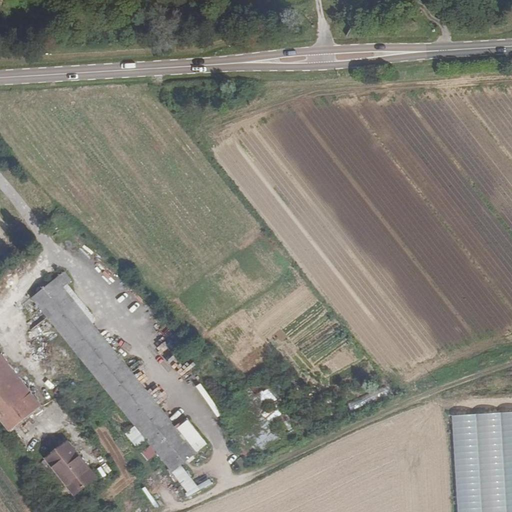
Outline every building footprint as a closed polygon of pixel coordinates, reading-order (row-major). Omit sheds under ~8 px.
[(86,245),(81,252),(92,262),(98,255),(86,245)] [(64,274),(56,280),(63,288),(70,283),(64,274)] [(57,332),(171,474),(196,454),(182,437),(174,427),(63,288),(56,280),(31,300),(47,319),(57,332)] [(20,305),(6,314),(9,320),(24,311),(20,305)] [(57,332),(47,319),(25,336),(35,348),(57,332)] [(0,353),(0,420),(9,432),(42,406),(0,353)] [(267,404),(277,399),(272,388),(261,394),(267,404)] [(265,411),(263,417),(280,423),(286,406),(277,403),(273,414),(265,411)] [(457,511),(511,511),(511,411),(451,415),(457,511)] [(174,427),(182,437),(188,433),(180,423),(174,427)] [(67,442),(44,460),(74,497),(96,480),(67,442)]
